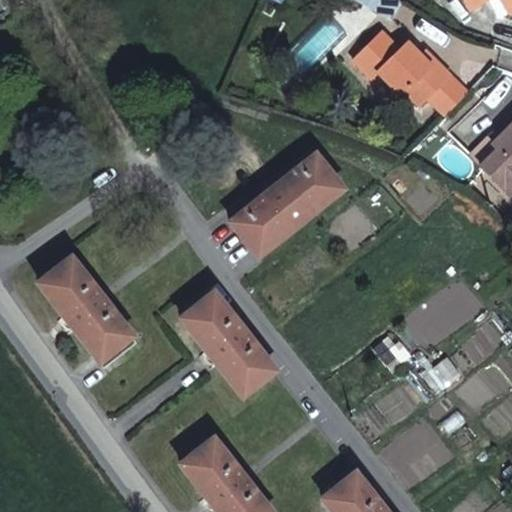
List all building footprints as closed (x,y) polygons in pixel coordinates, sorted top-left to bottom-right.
[(375,0),(372,6),(402,24),(411,10),(394,0),(375,0)] [(511,0),(465,0),(479,17),(496,4),(492,0),(504,0),(511,10),(511,0)] [(406,53),(392,39),(362,67),(379,85),(389,76),(411,99),(415,94),(428,108),(434,102),(456,81),(441,66),(437,71),(426,61),(413,47),(406,53)] [(431,56),(426,61),(437,71),(441,66),(431,56)] [(434,102),(451,119),(473,97),(456,81),(434,102)] [(511,194),(511,131),(497,146),(493,142),(476,159),(511,194)] [(189,145),(179,154),(186,162),(197,152),(189,145)] [(343,189),(316,154),(232,221),(259,255),(343,189)] [(133,335),(71,258),(38,283),(100,360),(133,335)] [(275,372),(213,294),(182,318),(243,397),(275,372)] [(269,511),(212,438),(179,463),(217,511),(269,511)] [(383,511),(355,475),(322,499),(332,511),(383,511)]
